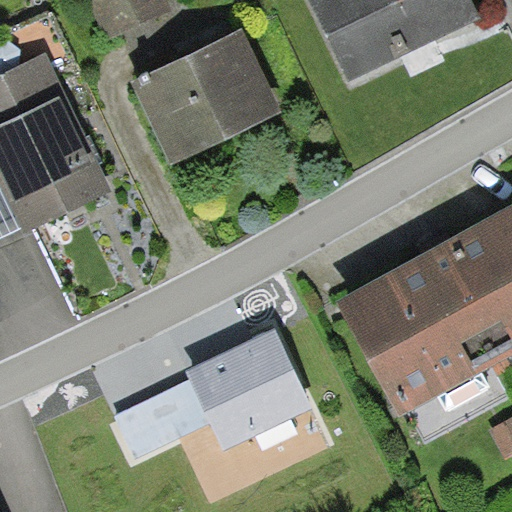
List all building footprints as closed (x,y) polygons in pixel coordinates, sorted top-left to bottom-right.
[(89,0),(107,39),(172,10),(167,0),(89,0)] [(307,0),(350,88),(419,54),(483,23),(472,0),(307,0)] [(136,84),(173,165),(283,116),(247,34),(136,84)] [(0,185),(23,233),(110,192),(87,142),(47,57),(0,78),(0,163),(8,181),(0,185)] [(511,206),(441,246),(340,303),(404,416),(511,356),(511,206)] [(313,413),(274,332),(248,344),(188,373),(192,381),(212,425),(214,428),(226,454),(313,413)] [(214,428),(192,381),(117,417),(138,463),(214,428)]
